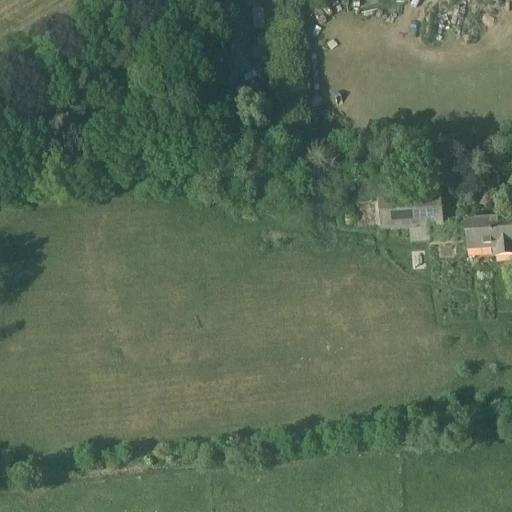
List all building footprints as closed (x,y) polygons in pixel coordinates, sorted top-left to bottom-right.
[(446,16),(446,0),(423,1),(424,17),(446,16)] [(325,25),(307,27),(308,36),(326,34),(325,25)] [(235,94),(234,109),(257,111),(258,95),(235,94)] [(381,230),(444,224),(440,190),(378,194),(381,230)] [(511,256),(511,219),(478,222),(478,223),(467,224),(469,251),(495,249),(495,257),(511,256)]
